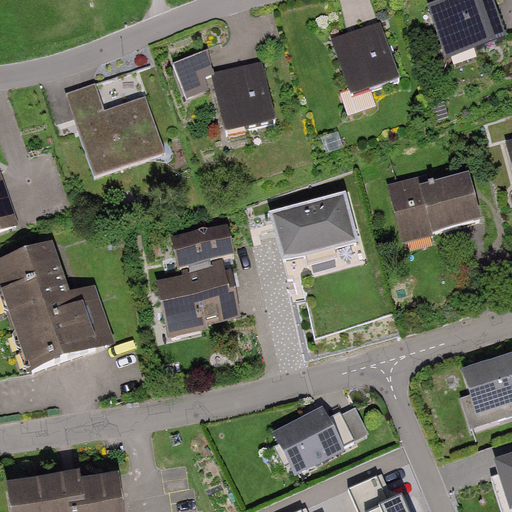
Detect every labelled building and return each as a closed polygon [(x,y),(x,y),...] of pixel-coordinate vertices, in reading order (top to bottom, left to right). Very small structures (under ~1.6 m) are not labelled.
[(510,49),(492,0),(458,0),(430,10),(452,70),(510,49)] [(380,29),(334,45),(354,102),(400,86),(380,29)] [(185,99),(217,91),(228,139),(277,127),(262,68),(219,78),(214,57),(177,66),(185,99)] [(95,89),(65,100),(95,186),(167,161),(147,105),(105,119),(95,89)] [(0,237),(20,231),(2,176),(0,177),(0,237)] [(479,227),(469,184),(393,203),(404,246),(479,227)] [(345,203),(272,222),(283,268),(357,249),(345,203)] [(226,232),(174,243),(182,281),(157,286),(167,339),(238,324),(227,268),(233,267),(226,232)] [(51,252),(0,268),(0,296),(27,380),(116,351),(97,294),(68,303),(51,252)] [(511,368),(465,384),(479,425),(511,414),(511,368)] [(346,457),(325,415),(277,438),(298,481),(346,457)] [(511,445),(501,449),(503,457),(511,454),(511,445)] [(511,511),(511,468),(494,474),(506,511),(511,511)] [(379,477),(350,490),(359,511),(408,511),(402,498),(391,503),(379,477)] [(123,511),(119,483),(77,489),(76,481),(7,491),(9,511),(123,511)]
